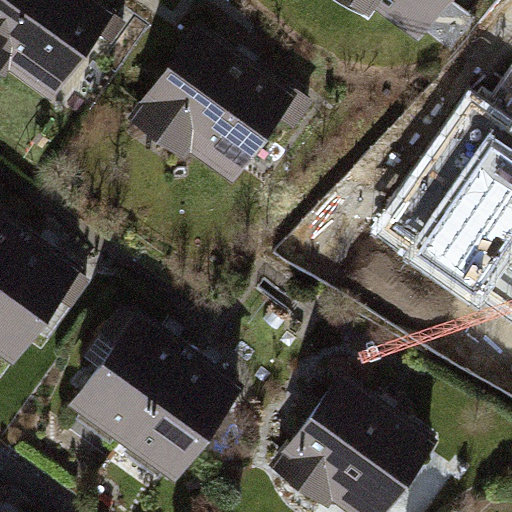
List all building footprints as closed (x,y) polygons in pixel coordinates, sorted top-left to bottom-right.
[(102,0),(0,0),(0,68),(62,112),(129,19),(102,0)] [(378,0),(442,46),(474,0),(378,0)] [(196,23),(130,116),(246,199),(312,105),(196,23)] [(511,132),(475,108),(393,229),(511,308),(511,132)] [(0,204),(0,345),(28,366),(95,272),(0,204)] [(134,310),(68,404),(184,486),(250,393),(134,310)] [(346,371),(283,456),(358,511),(389,511),(442,442),(346,371)]
